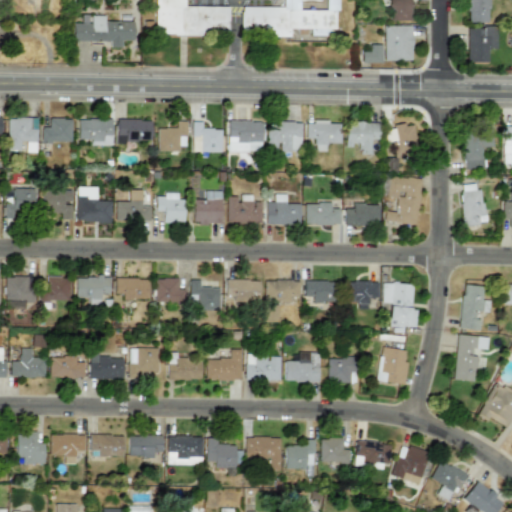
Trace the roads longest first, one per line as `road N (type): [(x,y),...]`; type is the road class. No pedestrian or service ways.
road 1 (residential): [(0,407),(387,416),(445,432),(511,472)]
road 2 (residential): [(0,247),(511,256)]
road 3 (tertiary): [(0,86),(511,93)]
road 4 (residential): [(410,421),(433,364),(447,275),(445,0)]
